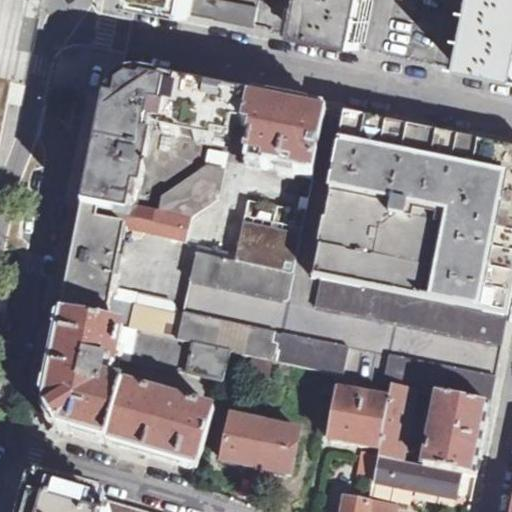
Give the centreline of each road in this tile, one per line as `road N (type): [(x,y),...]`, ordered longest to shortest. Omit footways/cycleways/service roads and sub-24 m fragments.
road 1 (residential): [(511,116),(102,34),(66,4)]
road 2 (residential): [(0,438),(56,158),(32,112)]
road 3 (residential): [(0,446),(205,511)]
